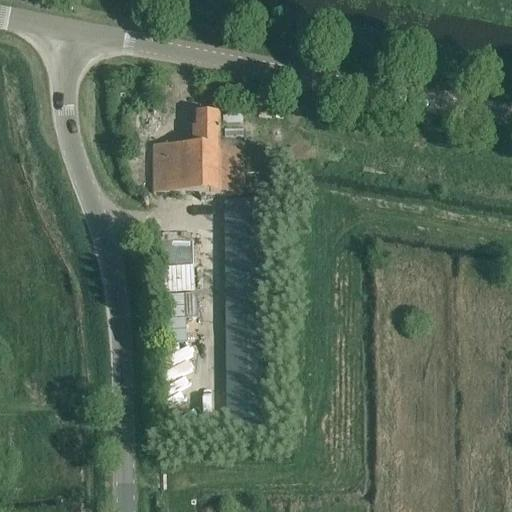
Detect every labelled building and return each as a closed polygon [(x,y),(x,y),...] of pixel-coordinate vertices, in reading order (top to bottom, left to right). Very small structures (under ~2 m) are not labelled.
[(220,116),(194,115),(193,147),(154,147),(153,195),(243,197),(243,145),(219,144),(220,116)] [(137,133),(121,136),(124,154),(134,152),(139,144),(137,133)] [(268,206),(244,206),(224,206),(224,438),(268,438),(268,206)] [(168,234),(151,234),(152,246),(156,246),(156,271),(193,270),(192,245),(169,246),(168,234)] [(194,296),(159,297),(164,377),(186,376),(184,343),(196,342),(194,296)]
